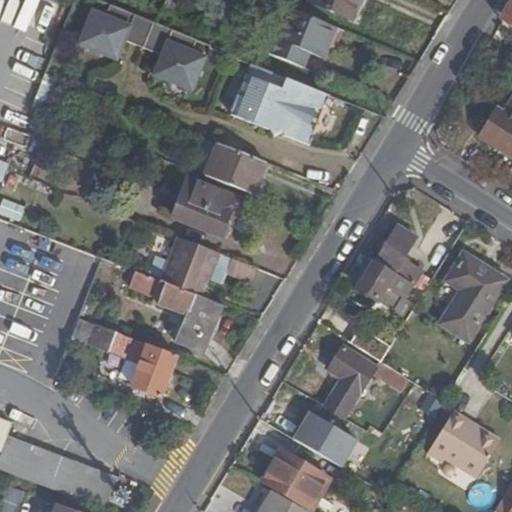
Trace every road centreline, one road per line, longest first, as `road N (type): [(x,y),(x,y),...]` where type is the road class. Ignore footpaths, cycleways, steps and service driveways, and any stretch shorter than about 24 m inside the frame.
road 1 (tertiary): [(166,511),(389,146)]
road 2 (tertiary): [(389,146),(480,0)]
road 3 (residential): [(511,221),(389,146)]
